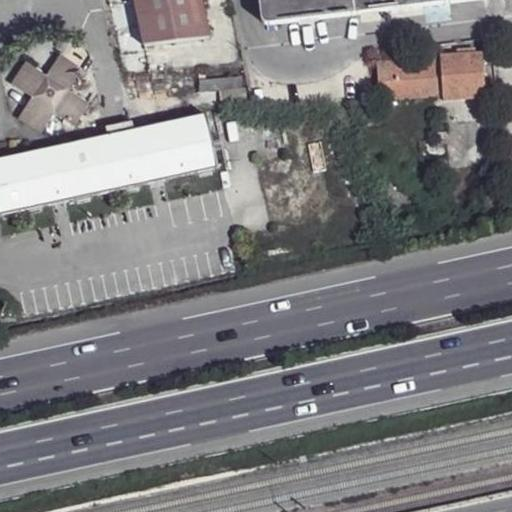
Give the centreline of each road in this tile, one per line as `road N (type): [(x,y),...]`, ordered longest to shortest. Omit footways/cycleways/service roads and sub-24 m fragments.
road 1 (motorway): [(0,454),(511,341)]
road 2 (motorway): [(511,276),(0,388)]
